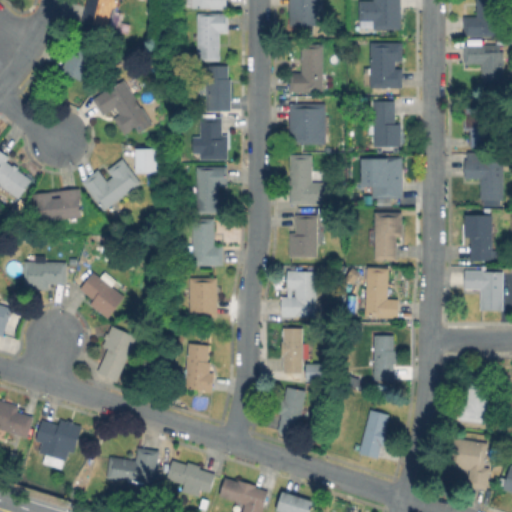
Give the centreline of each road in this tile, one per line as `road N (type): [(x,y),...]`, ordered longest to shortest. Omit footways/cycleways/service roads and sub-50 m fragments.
road 1 (residential): [(434,0),(435,264),(426,400),(397,511)]
road 2 (residential): [(257,0),(257,215),(244,374),(230,438)]
road 3 (residential): [(134,404),(457,511)]
